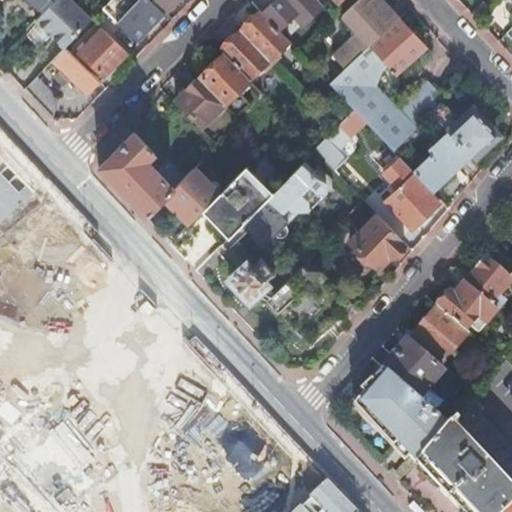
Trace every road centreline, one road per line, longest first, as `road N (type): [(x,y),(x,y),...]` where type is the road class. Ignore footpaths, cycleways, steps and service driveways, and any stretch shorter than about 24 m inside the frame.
road 1 (residential): [(55,163),(71,194),(288,427)]
road 2 (residential): [(299,415),(55,163)]
road 3 (residential): [(299,415),(511,174)]
road 4 (residential): [(214,0),(55,163)]
road 5 (residential): [(392,511),(299,415)]
road 6 (residential): [(511,89),(426,0)]
